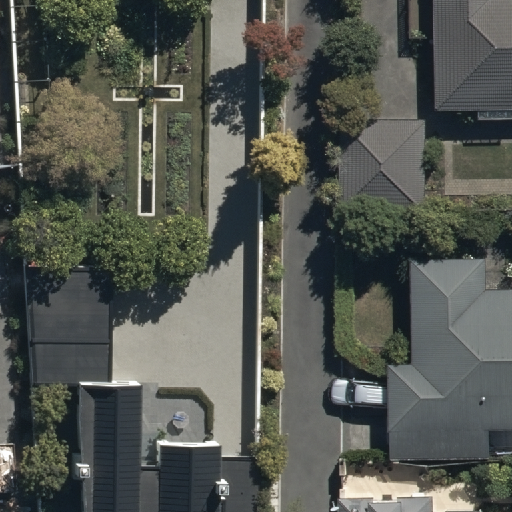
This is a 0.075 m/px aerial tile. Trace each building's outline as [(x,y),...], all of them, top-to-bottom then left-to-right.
[(511,0),(431,0),(433,103),(511,102),(511,0)] [(424,206),(422,113),(335,114),(336,207),(424,206)] [(485,251),(410,251),(410,355),(386,355),(386,444),(457,444),(457,415),(511,415),(511,281),(485,282),(485,251)] [(106,262),(19,262),(19,377),(73,377),(73,511),(274,511),(275,452),(208,452),(208,422),(150,422),(150,444),(129,444),(129,363),(106,363),(106,262)] [(14,433),(0,436),(0,511),(23,511),(31,511),(14,433)] [(511,511),(511,497),(437,498),(437,483),(350,483),(350,511),(511,511)]
